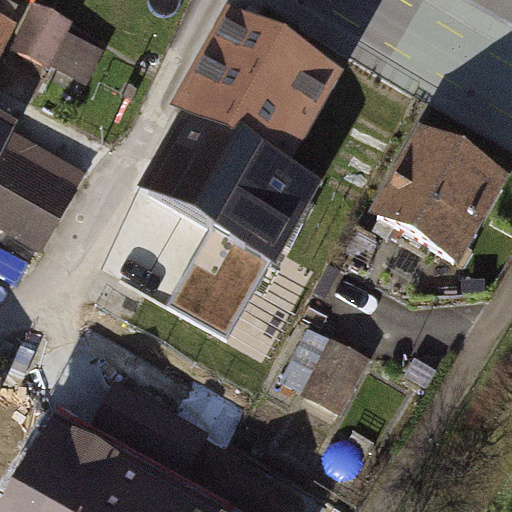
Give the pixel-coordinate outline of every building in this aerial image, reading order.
[(0,0),(0,230),(45,257),(87,176),(14,134),(17,128),(0,118),(0,62),(18,28),(0,18),(0,0),(33,0),(42,4),(44,0),(0,0)] [(51,65),(86,83),(102,54),(66,34),(70,26),(37,8),(14,50),(49,68),(51,65)] [(342,84),(227,20),(168,123),(186,133),(227,157),(229,152),(290,181),(342,84)] [(227,157),(186,133),(137,198),(204,244),(171,310),(228,341),(267,273),(275,279),(319,196),(290,181),(229,152),(227,157)] [(508,181),(424,133),(371,225),(456,273),(508,181)] [(28,266),(0,253),(0,276),(19,285),(28,266)] [(368,365),(310,335),(283,386),(301,396),(299,400),(338,421),(368,365)] [(217,511),(60,425),(10,511),(217,511)]
